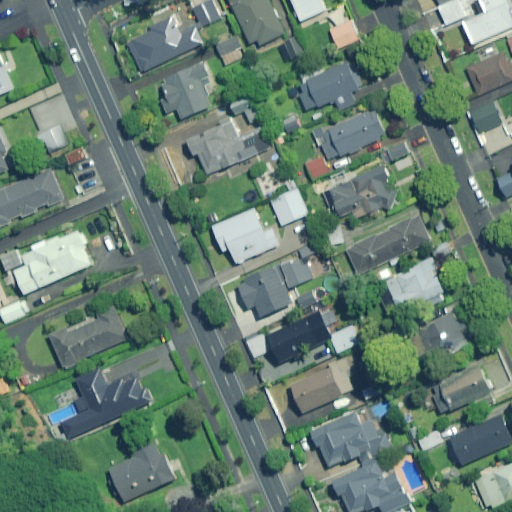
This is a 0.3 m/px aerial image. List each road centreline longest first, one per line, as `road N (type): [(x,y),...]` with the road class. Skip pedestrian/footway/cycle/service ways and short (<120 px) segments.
road 1 (tertiary): [(284,511),(65,14)]
road 2 (residential): [(511,293),(384,0)]
